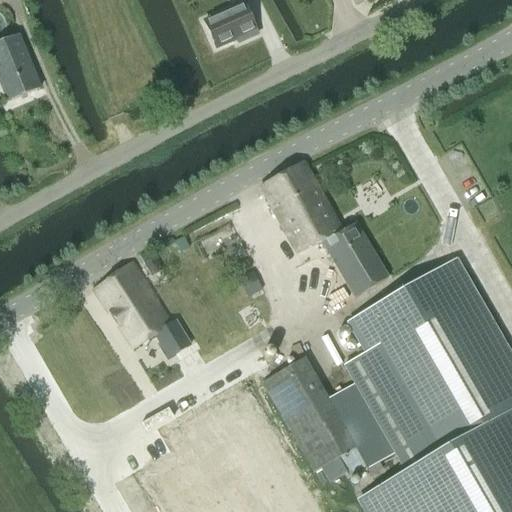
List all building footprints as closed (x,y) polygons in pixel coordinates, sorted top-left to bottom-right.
[(255,36),(242,6),(202,25),(214,50),(240,38),(242,42),(255,36)] [(0,88),(6,104),(39,90),(18,38),(0,45),(0,88)] [(341,230),(306,163),(259,187),(296,255),(320,243),(353,297),(386,277),(355,222),(341,230)] [(182,239),(174,243),(179,254),(188,249),(182,239)] [(239,246),(231,250),(235,258),(243,254),(239,246)] [(150,278),(161,272),(152,258),(142,265),(150,278)] [(366,356),(342,370),(403,477),(511,414),(511,364),(453,263),(403,292),(348,324),(366,356)] [(178,374),(200,362),(176,322),(169,327),(131,265),(94,291),(132,350),(155,336),(171,362),(168,364),(174,375),(177,373),(178,374)] [(252,274),(238,281),(247,298),(261,291),(252,274)] [(332,306),(332,305),(332,300),(331,296),(328,290),(326,287),(323,284),(317,281),(308,279),(304,279),(297,280),(290,284),(285,289),(283,293),(281,298),(280,303),(280,309),(281,313),(284,319),(287,323),(294,328),(300,330),(304,331),(308,331),(315,330),(323,325),(327,321),(330,317),(331,312),(332,306)] [(127,441),(102,455),(136,511),(323,511),(353,486),(383,469),(338,385),(296,410),(339,480),(317,495),(306,501),(263,438),(241,399),(211,418),(199,399),(127,441)] [(364,511),(511,511),(511,414),(403,477),(359,503),(364,511)]
